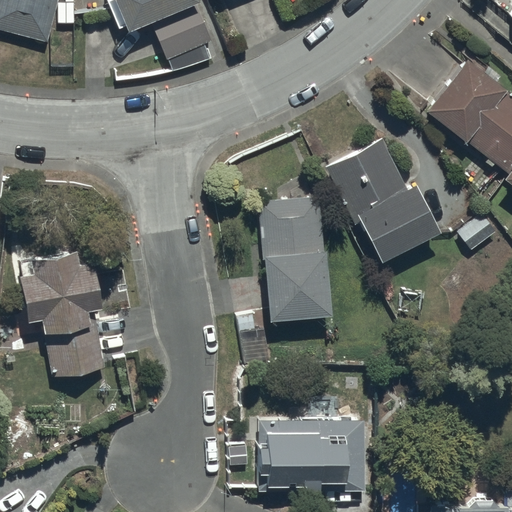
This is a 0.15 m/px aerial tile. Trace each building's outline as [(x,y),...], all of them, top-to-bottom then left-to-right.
[(0,0),(0,30),(44,43),(55,0),(0,0)] [(102,0),(115,31),(121,28),(124,35),(150,25),(163,60),(214,40),(201,7),(196,9),(192,0),(102,0)] [(511,102),(460,64),(420,114),(460,147),(462,144),(502,176),(496,184),(511,197),(511,102)] [(376,140),(322,168),(374,267),(433,236),(409,189),(403,192),(376,140)] [(315,199),(254,203),(262,325),(323,321),(315,199)] [(21,278),(15,279),(24,328),(38,325),(49,383),(102,373),(92,315),(97,314),(89,267),(76,269),(73,255),(18,265),(21,278)] [(258,491),(261,491),(295,491),(295,498),(313,498),(313,494),(360,494),(360,422),(254,423),(254,451),(252,451),(252,480),(258,480),(258,491)] [(428,510),(428,511),(511,511),(511,491),(503,492),(503,510),(428,510)]
